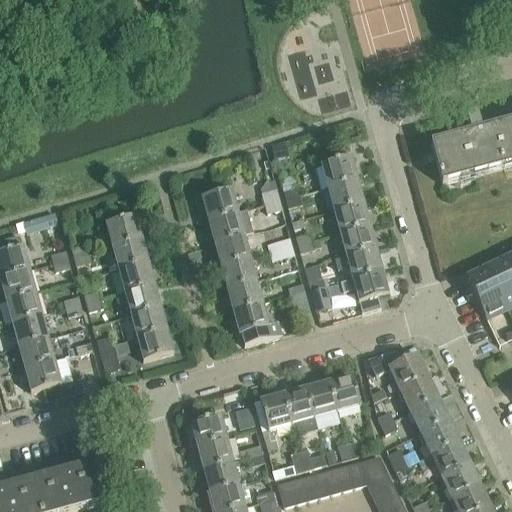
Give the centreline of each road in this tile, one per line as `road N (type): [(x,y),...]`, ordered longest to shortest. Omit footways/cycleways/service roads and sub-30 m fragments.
road 1 (residential): [(438,314),(380,108),(511,71)]
road 2 (residential): [(145,399),(438,314)]
road 3 (residential): [(511,468),(438,314)]
road 4 (residential): [(0,437),(145,399)]
